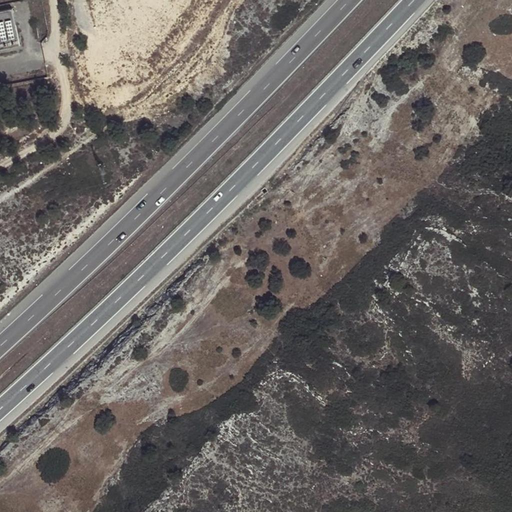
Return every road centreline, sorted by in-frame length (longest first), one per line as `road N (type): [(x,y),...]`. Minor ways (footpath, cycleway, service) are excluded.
road 1 (motorway): [(0,409),(211,207),(410,0)]
road 2 (motorway): [(345,0),(0,350)]
road 3 (track): [(53,0),(66,96),(62,131),(0,165)]
